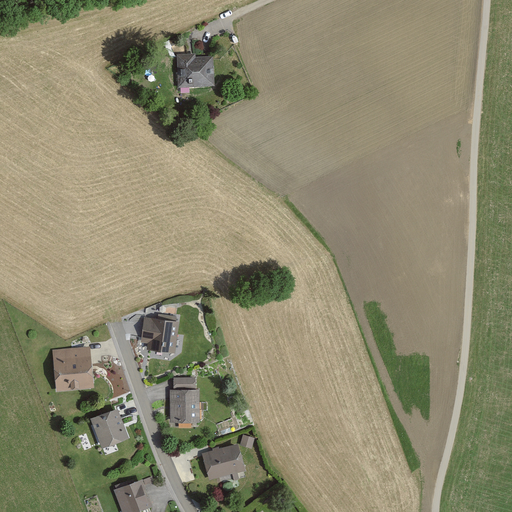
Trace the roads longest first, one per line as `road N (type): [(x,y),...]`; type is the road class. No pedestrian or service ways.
road 1 (unclassified): [(435,511),(464,362),(486,0)]
road 2 (residential): [(118,326),(191,511)]
